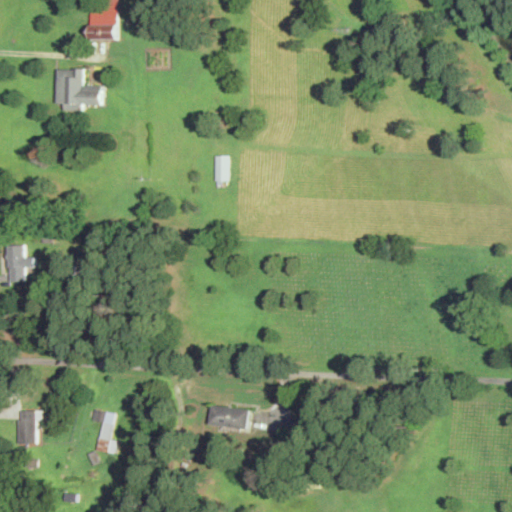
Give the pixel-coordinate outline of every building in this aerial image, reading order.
[(121,40),(93,40),(93,3),(121,3),(121,40)] [(88,68),(87,85),(106,86),(105,105),(86,104),(85,111),(67,110),(67,103),(60,102),(61,92),(62,68),(78,69),(78,67),(88,68)] [(218,186),(217,155),(232,154),(232,180),(225,181),(225,186),(218,186)] [(75,209),(66,209),(66,174),(75,174),(75,209)] [(26,243),(10,243),(11,279),(28,279),(28,265),(37,265),(37,255),(27,255),(26,243)] [(212,424),(252,425),(252,405),(213,404),(212,424)] [(99,448),(118,451),(120,439),(112,438),(117,411),(96,407),(94,418),(105,420),(99,448)] [(21,441),(40,441),(39,418),(46,418),(46,408),(21,408),(21,441)]
